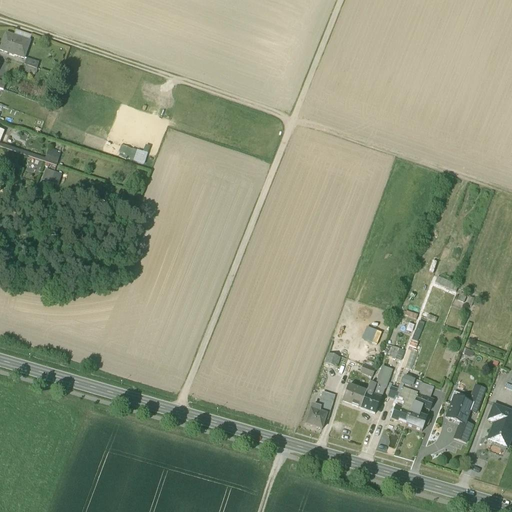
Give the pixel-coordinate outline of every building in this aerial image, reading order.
[(31,39),(15,34),(13,38),(29,44),(31,39)] [(13,38),(6,36),(0,52),(0,53),(23,61),(29,44),(13,38)] [(38,65),(26,61),(24,68),(36,72),(38,65)] [(56,168),(60,156),(47,152),(45,157),(35,154),(35,156),(28,154),(25,164),(38,168),(40,163),(56,168)] [(146,161),(132,156),(128,167),(142,172),(146,161)] [(56,169),(45,165),(40,178),(51,182),(56,169)] [(16,253),(8,250),(6,255),(14,258),(16,253)] [(417,318),(406,314),(404,318),(415,323),(417,318)] [(365,329),(361,341),(377,346),(380,333),(365,329)] [(354,341),(332,332),(329,340),(351,349),(354,341)] [(382,352),(358,343),(355,351),(379,360),(380,355),(382,352)] [(402,353),(392,349),(388,358),(400,362),(402,353)] [(411,353),(405,369),(411,371),(417,355),(411,353)] [(338,359),(327,354),(323,364),(334,368),(338,359)] [(374,372),(361,367),(359,374),(372,379),(374,372)] [(376,387),(375,389),(382,392),(390,371),(382,368),(375,387),(376,387)] [(398,400),(400,395),(402,390),(417,396),(421,385),(403,378),(398,393),(394,402),(392,408),(394,409),(395,408),(401,410),(403,405),(401,404),(402,402),(398,400)] [(366,395),(370,397),(373,389),(375,389),(376,387),(375,387),(369,385),(366,395)] [(421,385),(417,396),(429,401),(433,390),(421,385)] [(366,395),(346,387),(341,403),(360,410),(366,395)] [(484,391),(475,388),(468,405),(471,406),(469,412),(475,414),(484,391)] [(373,389),(370,397),(379,400),(382,392),(375,389),(373,389)] [(390,390),(387,399),(394,402),(398,393),(390,390)] [(394,409),(390,421),(405,427),(417,396),(401,391),(398,400),(402,402),(401,404),(403,405),(401,410),(395,408),(394,409)] [(464,397),(454,393),(450,401),(452,402),(461,405),(462,402),(464,397)] [(333,397),(321,394),(317,405),(329,409),(333,397)] [(370,397),(366,395),(360,410),(373,415),(379,400),(370,397)] [(430,411),(433,402),(429,401),(417,396),(405,427),(422,433),(426,420),(419,417),(422,408),(430,411)] [(461,405),(452,402),(446,419),(460,424),(464,426),(464,425),(469,412),(471,406),(468,405),(462,402),(461,405)] [(329,409),(317,405),(317,408),(311,406),(305,427),(320,431),(323,420),(326,421),(329,409)] [(511,433),(511,413),(493,406),(488,421),(494,423),(487,442),(506,449),(511,433)] [(472,428),(464,425),(464,426),(460,424),(459,428),(458,428),(454,440),(466,444),(472,428)]
